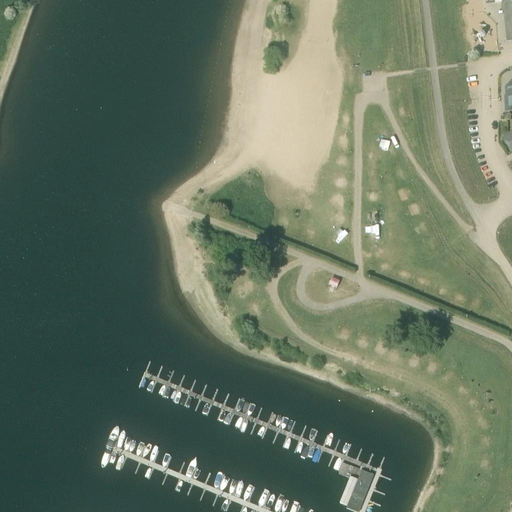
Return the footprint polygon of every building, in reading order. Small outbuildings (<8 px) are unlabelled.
[(511,0),(494,0),(495,4),(503,4),(507,43),(511,41),(511,0)] [(478,88),(478,63),(469,63),(468,88),(478,88)] [(511,131),(511,132),(501,140),(510,152),(511,150),(511,131)] [(289,211),(279,213),(281,223),(291,221),(289,211)] [(476,276),(472,285),(481,290),(486,280),(476,276)] [(429,359),(427,364),(438,368),(440,363),(429,359)] [(446,368),(442,372),(450,379),(453,374),(446,368)] [(461,378),(455,384),(461,391),(467,385),(461,378)] [(485,418),(490,415),(486,405),(480,407),(485,418)] [(487,446),(494,445),(493,435),(485,436),(487,446)] [(479,487),(484,489),(488,477),(482,476),(479,487)]
